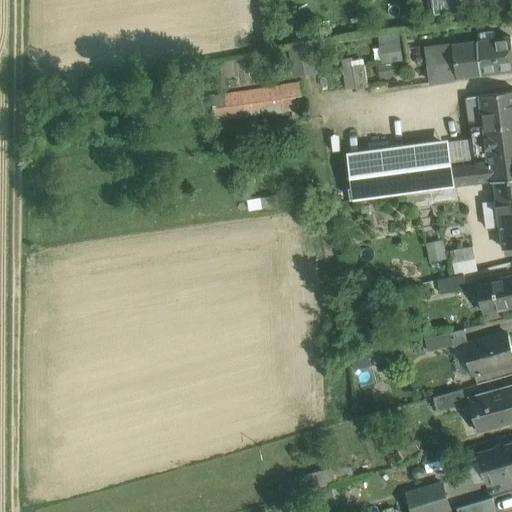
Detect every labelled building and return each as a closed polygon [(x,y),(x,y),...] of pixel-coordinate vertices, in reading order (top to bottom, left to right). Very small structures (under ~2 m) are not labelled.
[(444,0),(428,0),(428,1),(430,11),(434,15),(447,13),(444,0)] [(444,0),(447,13),(481,9),(479,0),(444,0)] [(402,32),(379,35),(383,62),(403,59),(401,44),(404,43),(402,32)] [(511,50),(510,36),(452,44),(457,78),(511,70),(511,50)] [(452,44),(425,48),(430,82),(457,78),(452,44)] [(289,48),(293,77),(318,73),(314,45),(289,48)] [(352,58),(342,59),(346,90),(369,86),(365,58),(352,60),(352,58)] [(300,84),(210,96),(213,121),(303,108),(300,84)] [(511,90),(485,94),(480,95),(489,167),(511,163),(511,90)] [(489,167),(480,95),(467,97),(473,139),(476,163),(452,166),(454,186),(454,187),(456,186),(491,182),(489,167)] [(449,147),(452,166),(476,163),(473,139),(448,142),(449,147)] [(449,147),(349,160),(355,200),(402,193),(454,186),(452,166),(449,147)] [(494,181),(494,180),(511,177),(511,163),(489,167),(491,182),(494,181)] [(511,177),(494,180),(494,181),(497,200),(500,226),(503,248),(511,246),(511,177)] [(454,187),(454,186),(402,193),(403,206),(458,200),(456,186),(454,187)] [(497,200),(484,202),(487,228),(500,226),(497,200)] [(473,247),(451,251),(453,262),(475,258),(473,247)] [(464,274),(438,280),(442,294),(467,288),(464,274)] [(511,277),(478,284),(484,311),(511,305),(511,277)] [(465,329),(426,338),(429,350),(452,345),(456,348),(465,346),(464,344),(469,343),(465,329)] [(469,343),(464,344),(465,346),(473,374),(511,362),(511,348),(507,332),(469,343)] [(511,387),(471,399),(479,429),(511,419),(511,387)] [(463,389),(434,397),(438,411),(467,402),(463,389)] [(511,443),(480,453),(489,483),(511,476),(511,443)] [(371,461),(339,469),(342,480),(373,471),(371,461)] [(333,468),(289,480),(292,494),(336,482),(333,468)] [(443,482),(409,493),(414,511),(436,511),(450,508),(443,482)]
